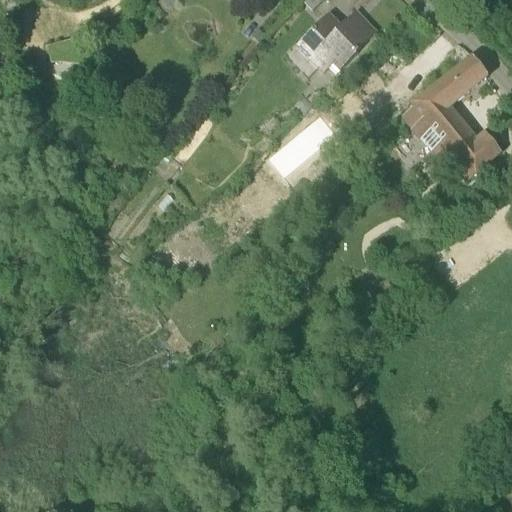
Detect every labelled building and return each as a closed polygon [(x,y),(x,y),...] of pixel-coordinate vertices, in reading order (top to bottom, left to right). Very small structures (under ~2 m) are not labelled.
[(371,39),(362,30),(366,26),(356,16),(341,31),(328,18),(293,53),(319,80),(328,71),(336,78),(354,60),(352,58),(371,39)] [(234,69),(240,63),(234,58),(228,64),(234,69)] [(475,145),(447,112),(487,79),(473,61),(432,94),(404,118),(414,130),(414,131),(432,152),(431,153),(449,174),(460,164),(472,178),(500,155),(484,137),(475,145)] [(160,108),(151,100),(138,116),(147,123),(160,108)] [(314,108),(305,100),(293,112),(301,121),(314,108)]
